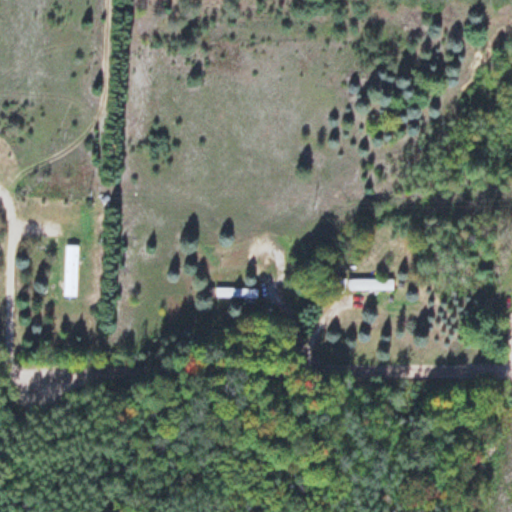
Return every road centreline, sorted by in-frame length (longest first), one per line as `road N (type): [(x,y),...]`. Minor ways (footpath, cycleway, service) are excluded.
road 1 (residential): [(307,371),(9,372)]
road 2 (residential): [(511,371),(307,371)]
